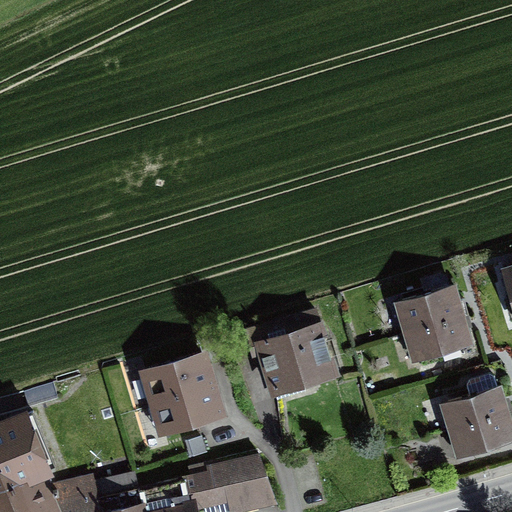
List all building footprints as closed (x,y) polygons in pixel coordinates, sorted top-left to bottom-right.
[(511,266),(502,270),(511,301),(511,266)] [(411,330),(461,316),(447,270),(419,278),(423,292),(402,298),(411,330)] [(461,316),(411,330),(419,359),(469,344),(461,316)] [(272,397),(334,379),(319,326),(257,343),(272,397)] [(148,400),(212,381),(204,355),(140,374),(148,400)] [(452,428),(509,409),(500,379),(442,397),(452,428)] [(212,381),(148,400),(159,437),(224,418),(212,381)] [(26,403),(0,413),(0,490),(41,474),(48,471),(36,440),(40,439),(26,403)] [(511,417),(509,409),(452,428),(459,453),(511,436),(511,417)] [(190,477),(197,510),(231,503),(233,511),(234,511),(259,506),(282,501),(264,451),(221,461),(222,465),(189,472),(190,477)] [(0,511),(90,511),(87,496),(136,484),(134,474),(84,485),(83,479),(46,488),(41,474),(0,490),(0,511)] [(190,477),(137,489),(142,511),(197,511),(197,510),(190,477)] [(136,484),(87,496),(90,511),(142,511),(137,489),(136,484)]
